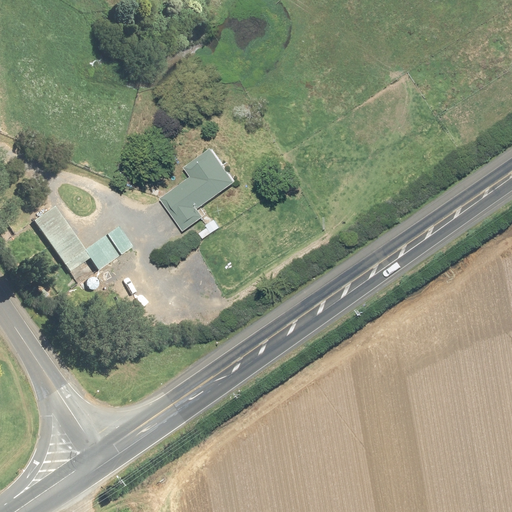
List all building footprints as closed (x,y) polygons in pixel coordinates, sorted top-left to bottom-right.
[(502,35),(493,40),(502,54),(510,49),(502,35)] [(227,168),(224,164),(214,149),(187,167),(193,177),(162,198),(163,198),(185,231),(205,217),(199,208),(237,182),(227,168)] [(129,247),(115,227),(83,250),(52,207),(32,221),(68,272),(88,258),(96,269),(96,270),(129,247)] [(216,220),(207,225),(212,233),(221,227),(216,220)] [(201,222),(189,230),(193,237),(205,229),(201,222)]
